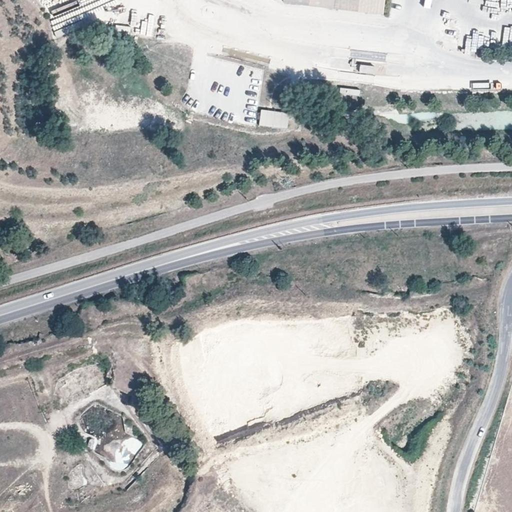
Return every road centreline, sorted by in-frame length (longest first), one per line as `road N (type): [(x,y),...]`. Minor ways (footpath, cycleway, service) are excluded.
road 1 (secondary): [(303,227),(0,316)]
road 2 (tertiary): [(455,511),(497,384),(511,295)]
road 3 (secondary): [(511,202),(303,227)]
road 4 (secondary): [(303,227),(511,217)]
